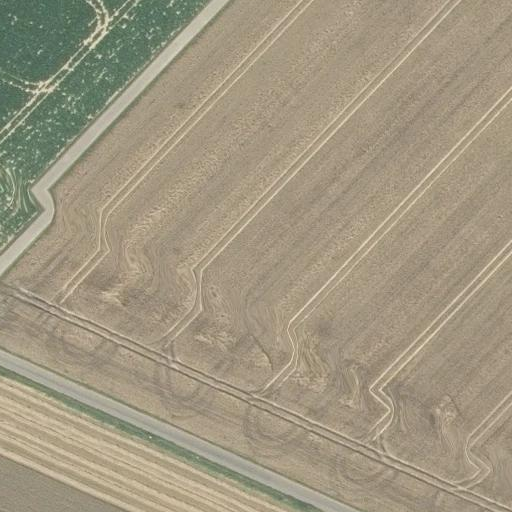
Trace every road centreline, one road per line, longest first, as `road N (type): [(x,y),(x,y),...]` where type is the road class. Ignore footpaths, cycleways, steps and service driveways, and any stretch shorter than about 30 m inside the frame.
road 1 (unclassified): [(399,511),(0,333)]
road 2 (track): [(221,0),(0,231)]
